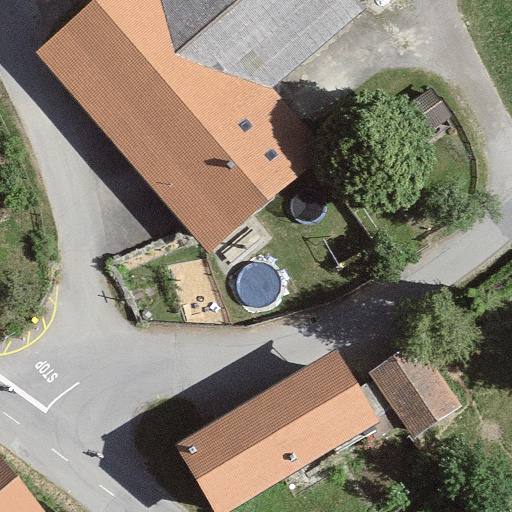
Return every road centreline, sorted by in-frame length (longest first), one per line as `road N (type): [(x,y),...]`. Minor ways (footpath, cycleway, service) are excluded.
road 1 (unclassified): [(511,211),(266,345),(0,393)]
road 2 (tertiary): [(145,511),(0,412)]
